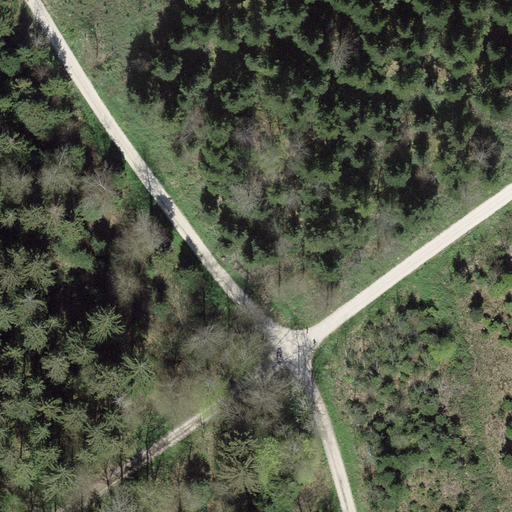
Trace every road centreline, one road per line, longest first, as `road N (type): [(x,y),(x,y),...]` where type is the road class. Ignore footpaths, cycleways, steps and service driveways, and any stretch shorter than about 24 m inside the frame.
road 1 (track): [(283,350),(223,282),(30,0)]
road 2 (track): [(58,511),(283,350)]
road 3 (track): [(283,350),(511,195)]
road 4 (track): [(348,511),(319,407),(283,350)]
